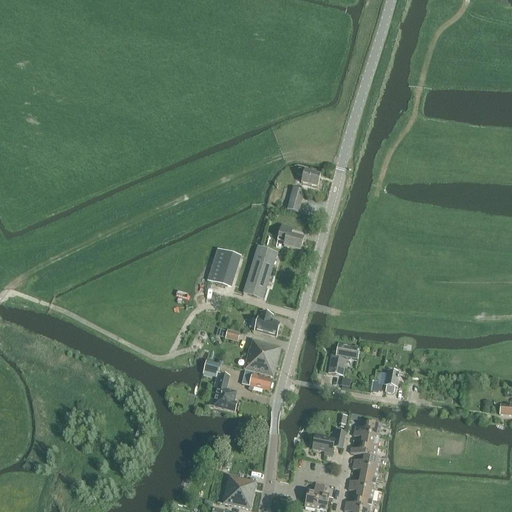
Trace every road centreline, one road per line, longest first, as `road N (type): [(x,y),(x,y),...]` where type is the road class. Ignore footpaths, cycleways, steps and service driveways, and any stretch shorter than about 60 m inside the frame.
road 1 (tertiary): [(267,487),(282,382),(389,0)]
road 2 (track): [(341,163),(286,152),(26,274),(0,299)]
road 3 (track): [(329,313),(341,312),(391,157),(416,113),(429,51),(466,0)]
road 4 (track): [(6,292),(156,359),(196,347)]
road 5 (track): [(171,355),(191,316),(214,303),(242,301),(301,317)]
